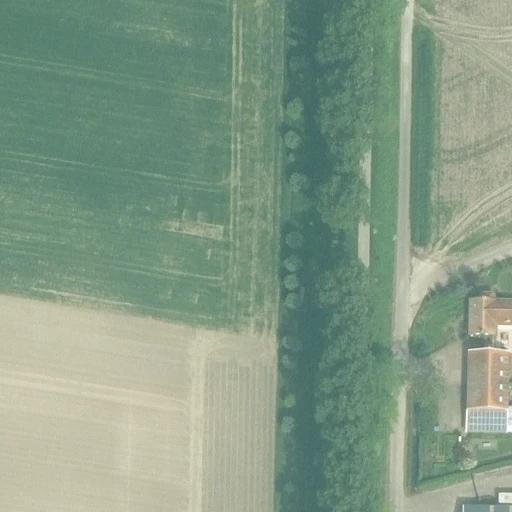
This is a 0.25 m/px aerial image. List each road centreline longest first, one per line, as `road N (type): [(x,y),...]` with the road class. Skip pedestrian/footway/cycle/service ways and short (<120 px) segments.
road 1 (unclassified): [(392,511),(407,0)]
road 2 (unclassified): [(368,0),(357,511)]
